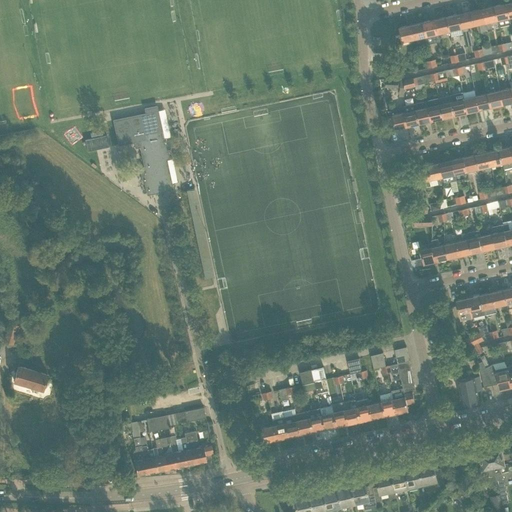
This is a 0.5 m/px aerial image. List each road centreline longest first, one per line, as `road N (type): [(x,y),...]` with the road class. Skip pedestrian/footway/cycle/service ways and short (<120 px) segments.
road 1 (tertiary): [(238,478),(438,433)]
road 2 (unknown): [(415,324),(257,369)]
road 3 (residential): [(438,433),(407,289)]
road 4 (residential): [(379,155),(360,15)]
road 5 (residential): [(407,289),(379,155)]
road 6 (residential): [(511,124),(379,155)]
road 7 (tertiary): [(105,497),(238,478)]
